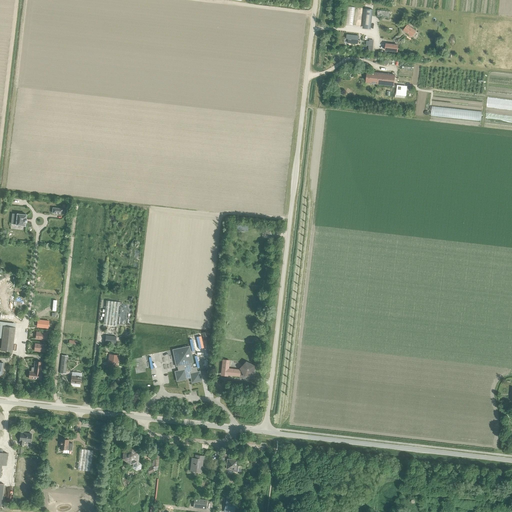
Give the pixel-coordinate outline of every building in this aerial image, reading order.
[(364,13),(363,26),(371,27),(372,14),(364,13)] [(404,30),(412,36),(415,31),(407,25),(404,30)] [(347,33),(346,37),(348,37),(348,41),(358,42),(359,38),(356,38),(357,34),(347,33)] [(369,83),(393,85),(395,75),(370,72),(369,83)] [(406,87),(398,86),(397,94),(406,94),(406,87)] [(480,121),(481,112),(432,106),(431,115),(480,121)] [(16,225),(25,226),(26,222),(27,219),(26,219),(26,215),(17,214),(16,225)] [(257,224),(256,231),(272,232),(272,226),(257,224)] [(72,321),(91,323),(94,299),(75,297),(72,321)] [(104,324),(116,326),(119,302),(106,300),(104,324)] [(0,350),(12,352),(15,328),(3,326),(0,350)] [(115,343),(116,336),(106,335),(105,336),(105,342),(115,343)] [(191,377),(192,383),(202,381),(200,371),(197,372),(196,367),(193,368),(192,363),(193,363),(189,346),(172,349),(176,366),(177,366),(178,371),(175,371),(177,381),(186,379),(186,378),(191,377)] [(113,367),(117,368),(118,356),(109,354),(109,359),(110,359),(109,360),(108,365),(113,366),(113,367)] [(221,374),(240,376),(244,375),(244,376),(252,374),(254,366),(246,362),(240,368),(241,369),(240,370),(228,369),(229,360),(223,360),(221,374)] [(31,372),(30,371),(29,378),(41,380),(41,373),(40,373),(41,364),(35,363),(34,368),(32,368),(32,372),(31,372)] [(71,383),(80,384),(81,377),(72,375),(71,383)] [(20,444),(23,445),(24,441),(30,442),(31,434),(21,433),(20,441),(20,444)] [(63,449),(68,450),(69,440),(61,439),(60,446),(63,447),(63,449)] [(130,464),(132,463),(133,463),(132,468),(136,471),(141,469),(141,464),(138,461),(137,461),(137,460),(138,452),(134,452),(134,449),(132,448),(124,451),(123,459),(130,464)] [(78,470),(90,471),(93,450),(80,449),(78,470)] [(191,470),(201,471),(202,460),(204,460),(204,456),(198,456),(197,459),(192,459),(191,470)] [(226,469),(236,470),(237,460),(227,459),(226,469)] [(193,507),(205,509),(206,501),(194,499),(193,507)] [(228,511),(233,511),(234,510),(235,505),(226,503),(225,508),(224,511),(228,511)]
